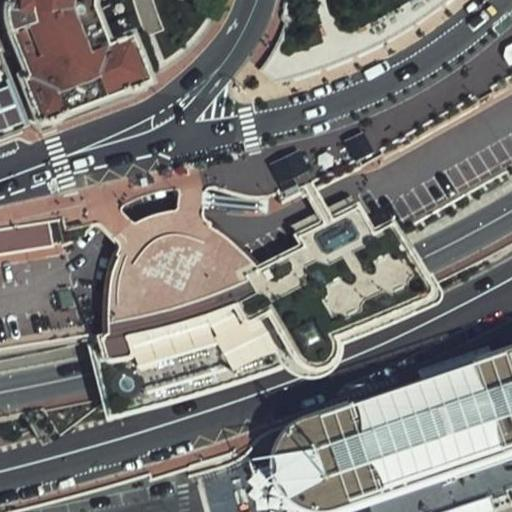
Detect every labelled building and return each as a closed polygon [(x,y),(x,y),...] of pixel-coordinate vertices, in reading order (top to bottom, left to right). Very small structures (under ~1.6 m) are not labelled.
[(0,0),(0,31),(2,34),(12,67),(34,126),(149,76),(129,23),(107,36),(92,0),(0,0)] [(0,135),(22,127),(0,69),(0,135)] [(98,405),(99,411),(276,357),(282,360),(286,363),(290,366),(295,368),(300,368),(305,368),(309,367),(314,365),(318,363),(320,362),(324,359),(327,356),(330,352),(333,348),(334,344),(335,340),(335,335),(335,332),(427,294),(431,292),(433,290),(435,287),(436,285),(436,281),(436,278),(428,261),(426,262),(424,270),(398,205),(391,208),(390,205),(368,215),(357,196),(291,226),(298,241),(251,263),(241,253),(230,241),(222,233),(212,226),(202,220),(198,209),(202,188),(176,186),(170,208),(156,210),(141,215),(130,221),(116,204),(92,221),(114,244),(103,253),(100,268),(97,284),(95,299),(95,313),(95,324),(88,325),(98,405)] [(0,366),(1,366),(63,354),(84,350),(90,322),(63,219),(0,228),(0,366)] [(511,348),(313,414),(296,421),(284,432),(274,449),(271,472),(279,491),(291,506),(301,511),(355,511),(511,457),(511,348)]
